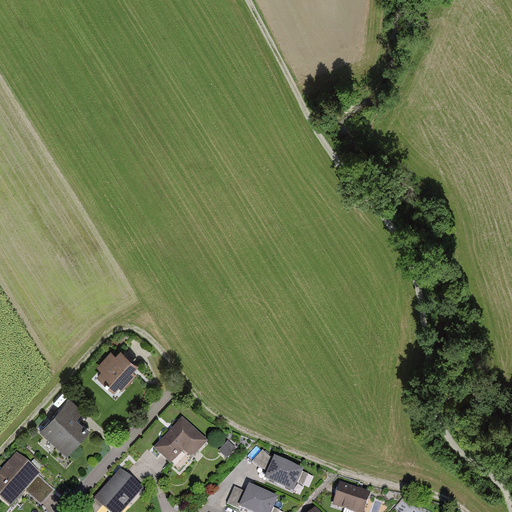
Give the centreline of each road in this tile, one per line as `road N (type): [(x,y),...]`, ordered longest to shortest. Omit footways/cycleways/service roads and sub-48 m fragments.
road 1 (track): [(511,508),(498,479),(447,433),(412,264),(342,167),(252,0)]
road 2 (track): [(463,511),(444,498),(339,469),(226,421),(203,407),(155,340),(137,328),(109,330),(0,449)]
